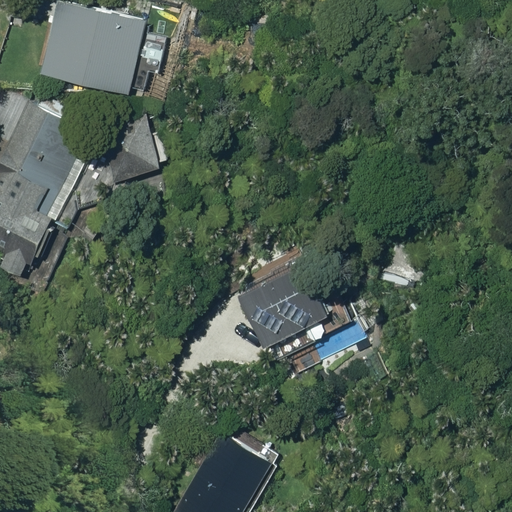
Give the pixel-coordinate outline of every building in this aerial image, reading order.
[(41,74),(130,95),(148,20),(58,0),(41,74)] [(1,266),(21,276),(28,263),(33,266),(57,216),(51,213),(95,121),(72,110),(67,120),(27,99),(0,157),(0,248),(7,252),(1,266)] [(97,128),(114,183),(167,167),(149,112),(97,128)] [(443,258),(401,236),(387,264),(428,286),(443,258)] [(251,285),(276,337),(341,305),(316,254),(251,285)] [(175,511),(252,511),(280,465),(223,431),(175,511)]
